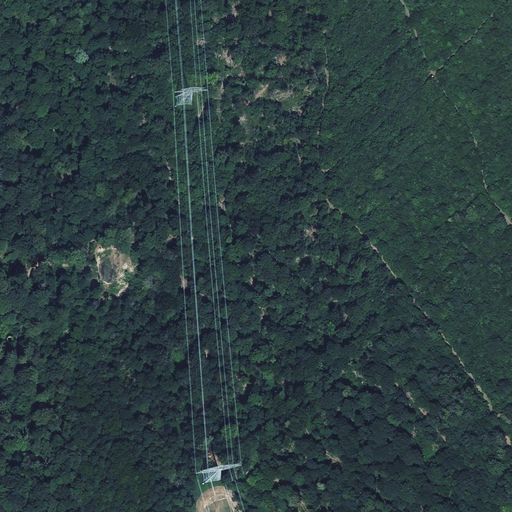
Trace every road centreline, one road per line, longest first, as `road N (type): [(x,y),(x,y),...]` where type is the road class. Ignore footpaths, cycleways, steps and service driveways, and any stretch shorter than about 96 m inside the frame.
road 1 (track): [(456,511),(429,470),(352,418),(211,233),(153,132),(129,57)]
road 2 (track): [(490,511),(411,360),(371,338),(332,246),(319,171),(328,66),(318,0)]
road 3 (track): [(324,203),(351,218),(414,297),(511,439)]
road 4 (track): [(65,72),(46,224),(52,247)]
road 5 (track): [(52,247),(56,299),(31,358),(4,332)]
road 6 (track): [(0,357),(20,286),(52,247)]
